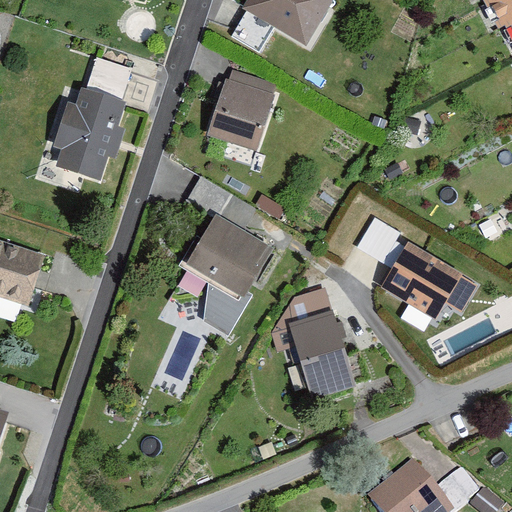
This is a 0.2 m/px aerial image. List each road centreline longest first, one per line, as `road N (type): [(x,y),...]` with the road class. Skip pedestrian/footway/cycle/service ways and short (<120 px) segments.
road 1 (residential): [(35,511),(202,0)]
road 2 (residential): [(182,511),(511,374)]
